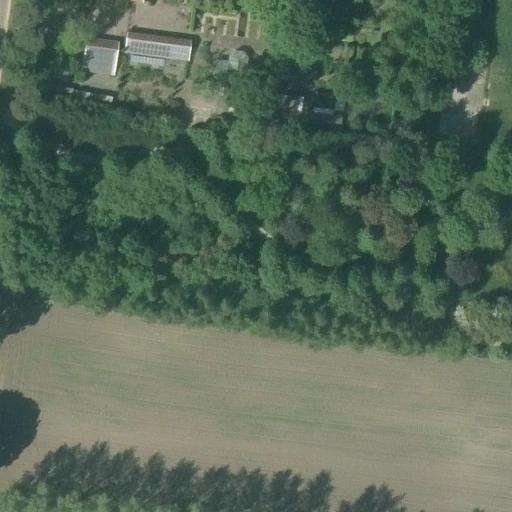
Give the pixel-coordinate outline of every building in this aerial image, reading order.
[(123,56),(186,62),(189,41),(126,33),(123,56)] [(117,45),(85,41),(81,73),(114,77),(117,45)] [(216,60),(213,82),(256,87),(259,65),(246,64),(246,59),(243,53),(234,52),(228,56),(227,62),(216,60)] [(278,71),(304,75),(306,62),(280,58),(278,71)] [(296,90),(297,78),(270,75),(269,87),(296,90)] [(209,84),(194,83),(193,92),(208,93),(209,84)] [(244,91),(223,88),(222,97),(243,99),(244,91)] [(275,109),(296,112),(299,97),(277,94),(275,109)] [(244,108),(233,107),(232,115),(244,116),(244,108)]
